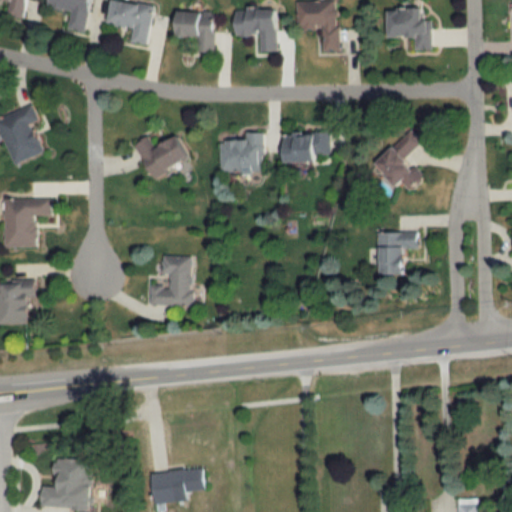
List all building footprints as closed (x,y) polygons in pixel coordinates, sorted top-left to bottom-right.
[(0,0),(11,2),(9,17),(27,20),(29,0),(0,0)] [(73,12),(70,29),(89,33),(95,0),(53,0),(51,7),(73,12)] [(156,5),(115,0),(112,24),(136,27),(134,43),(151,45),(156,5)] [(342,1),(300,1),(300,28),(326,28),(326,51),(342,51),(342,1)] [(238,35),(263,34),(263,52),(281,52),(281,8),(238,9),(238,35)] [(393,9),(393,37),(417,37),(417,49),(435,49),(435,20),(427,20),(427,9),(393,9)] [(218,12),(181,12),(181,37),(201,37),(201,53),(218,53),(218,12)] [(47,152),(36,125),(42,122),(35,105),(0,119),(0,125),(16,165),(47,152)] [(410,157),(425,142),(414,130),(378,165),(401,188),(406,183),(414,191),(429,177),(410,157)] [(288,162),(321,162),(321,156),(334,156),(333,132),(287,133),(288,162)] [(137,146),(157,179),(195,156),(182,135),(158,149),(151,137),(137,146)] [(265,136),(224,136),(224,173),(265,173),(265,136)] [(39,216),(54,216),(54,199),(5,199),(6,248),(39,248),(39,216)] [(422,231),(381,232),(382,275),(410,274),(409,248),(422,248),(422,231)] [(194,306),(195,256),(166,255),(166,273),(172,273),(172,285),(153,285),(152,305),(194,306)] [(0,323),(36,324),(36,284),(0,283),(0,323)] [(98,460),(60,459),(58,486),(45,485),(44,507),(95,510),(98,460)] [(210,492),(208,468),(155,473),(157,497),(210,492)] [(477,511),(477,500),(458,500),(458,511),(477,511)]
